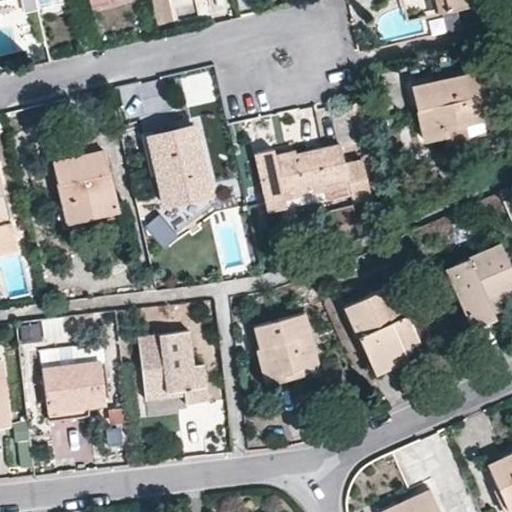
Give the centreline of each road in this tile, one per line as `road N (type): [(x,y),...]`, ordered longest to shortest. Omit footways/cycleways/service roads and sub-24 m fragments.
road 1 (residential): [(307,462),(0,497)]
road 2 (residential): [(255,51),(219,41),(0,91)]
road 3 (residential): [(511,374),(307,462)]
road 4 (residential): [(255,61),(282,86),(309,76),(317,58),(312,38),(284,24),(265,32),(255,51)]
